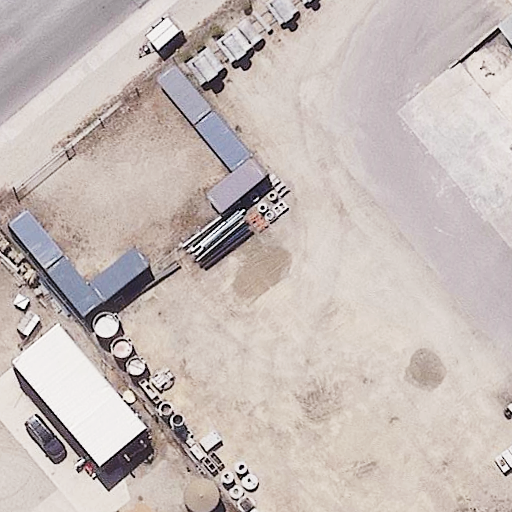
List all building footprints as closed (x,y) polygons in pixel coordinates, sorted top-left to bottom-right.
[(511,16),(498,28),(511,43),(511,16)] [(195,65),(168,87),(233,175),(211,197),(234,219),(284,182),(195,65)] [(20,201),(2,215),(77,320),(162,262),(147,246),(84,291),(20,201)] [(153,432),(61,323),(16,362),(107,470),(153,432)] [(378,356),(270,435),(297,473),(405,394),(378,356)] [(164,511),(152,497),(134,511),(164,511)]
